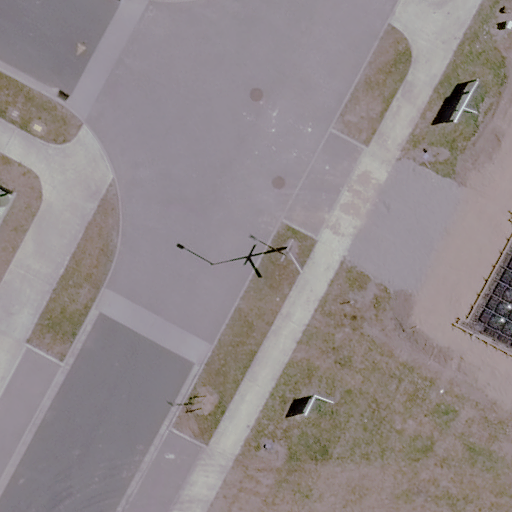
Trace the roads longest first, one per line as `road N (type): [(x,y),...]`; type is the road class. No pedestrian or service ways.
road 1 (residential): [(60,511),(262,136)]
road 2 (residential): [(11,0),(262,136)]
road 3 (residential): [(262,136),(338,0)]
